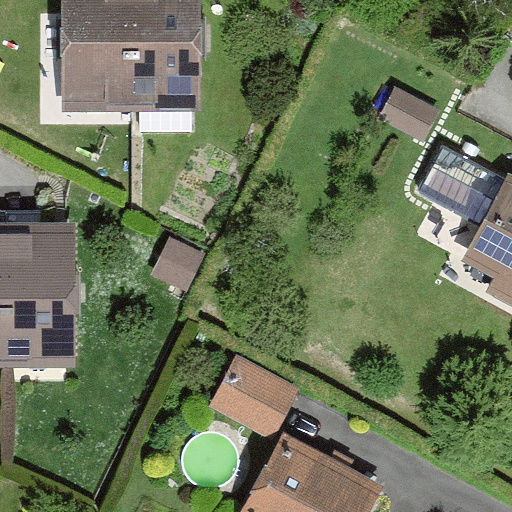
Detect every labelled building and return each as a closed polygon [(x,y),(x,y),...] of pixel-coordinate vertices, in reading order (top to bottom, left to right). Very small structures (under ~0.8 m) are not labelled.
[(62,0),(67,105),(201,99),(197,0),(62,0)] [(511,175),(508,173),(461,264),(484,275),(477,288),(511,306),(511,175)] [(0,359),(70,359),(69,227),(0,227),(0,359)] [(233,346),(207,400),(274,432),(300,379),(233,346)] [(284,435),(240,511),(371,511),(384,490),(284,435)]
